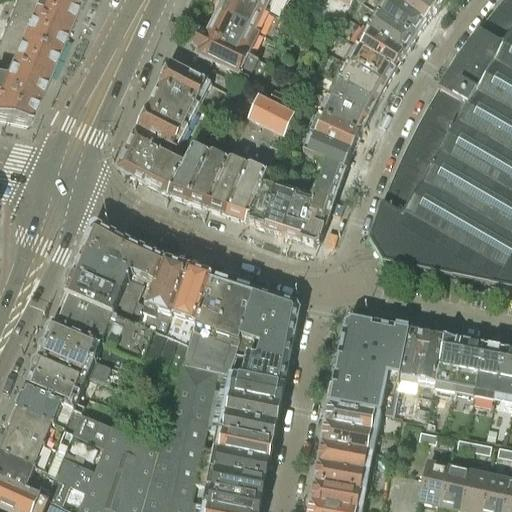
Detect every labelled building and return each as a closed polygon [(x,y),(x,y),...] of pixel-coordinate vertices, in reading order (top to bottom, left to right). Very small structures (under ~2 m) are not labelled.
[(77,13),(34,0),(17,0),(0,42),(56,63),(77,13)] [(82,0),(34,0),(77,13),(82,0)] [(234,0),(223,0),(222,3),(215,17),(260,39),(270,18),(234,0)] [(234,0),(270,18),(278,0),(234,0)] [(347,14),(350,9),(331,0),(324,0),(317,15),(332,22),(338,25),(341,27),(347,14)] [(331,0),(350,9),(354,0),(331,0)] [(511,0),(508,0),(498,12),(480,35),(479,35),(459,63),(439,94),(439,95),(430,110),(425,119),(419,129),(417,135),(411,146),(408,152),(402,164),(399,171),(394,183),(388,196),(380,218),(370,246),(374,253),(378,258),(384,268),(511,294),(511,0)] [(436,14),(416,0),(390,0),(388,3),(425,29),(436,14)] [(446,0),(416,0),(436,14),(446,0)] [(425,29),(388,3),(376,19),(414,45),(417,41),(425,29)] [(215,17),(208,30),(205,37),(250,60),(260,39),(215,17)] [(414,45),(376,19),(366,36),(404,60),(414,45)] [(194,51),(199,53),(206,57),(204,62),(249,84),(259,64),(250,60),(205,37),(201,36),(194,51)] [(404,60),(366,36),(355,53),(394,77),(404,60)] [(0,42),(0,41),(0,125),(28,131),(56,63),(0,42)] [(394,77),(355,53),(345,70),(385,93),(394,77)] [(171,67),(160,89),(200,108),(211,87),(171,67)] [(385,93),(345,70),(335,87),(375,110),(385,93)] [(294,85),(285,102),(298,108),(307,91),(294,85)] [(375,110),(335,87),(326,105),(367,125),(375,110)] [(148,110),(149,110),(189,130),(200,108),(160,89),(155,98),(150,102),(149,104),(148,110)] [(285,102),(272,95),(266,106),(275,111),(295,121),(300,111),(300,109),(298,108),(285,102)] [(275,111),(266,106),(257,101),(253,109),(237,144),(233,156),(232,156),(230,162),(206,214),(226,220),(275,111)] [(367,125),(326,105),(318,123),(359,142),(367,125)] [(149,110),(139,131),(166,145),(179,151),(189,130),(149,110)] [(268,179),(282,149),(295,121),(275,111),(226,220),(232,223),(231,225),(240,228),(240,225),(247,228),(268,179)] [(359,142),(318,123),(310,140),(352,158),(359,142)] [(139,131),(120,169),(118,174),(120,175),(125,182),(132,181),(145,188),(166,145),(139,131)] [(352,158),(310,140),(303,157),(308,160),(327,167),(345,175),(352,158)] [(185,155),(179,151),(166,145),(145,188),(156,194),(160,200),(167,200),(170,201),(191,157),(185,155)] [(210,156),(196,149),(191,157),(170,201),(175,203),(174,205),(183,208),(183,206),(188,207),(213,154),(212,153),(210,156)] [(230,162),(213,154),(188,207),(194,209),(193,212),(202,215),(203,212),(206,214),(230,162)] [(308,160),(303,157),(303,158),(301,157),(298,166),(305,169),(308,160)] [(327,167),(315,202),(333,207),(343,181),(345,175),(327,167)] [(273,182),(268,179),(247,228),(265,233),(279,191),(271,189),(273,182)] [(279,191),(265,233),(283,239),(297,196),(279,191)] [(297,196),(283,239),(301,245),(315,202),(297,196)] [(315,202),(301,245),(314,249),(321,245),(333,207),(315,202)] [(166,265),(130,249),(97,231),(94,232),(84,256),(131,278),(155,288),(166,265)] [(131,278),(84,256),(80,264),(77,266),(74,272),(76,276),(75,278),(122,299),(131,278)] [(189,353),(212,281),(204,278),(202,274),(195,272),(191,274),(188,273),(186,269),(179,266),(175,268),(166,265),(155,288),(146,311),(138,331),(155,338),(189,353)] [(119,307),(122,299),(75,278),(66,299),(114,320),(121,323),(138,331),(146,311),(129,303),(127,310),(119,307)] [(242,290),(227,285),(225,281),(220,283),(212,281),(189,353),(183,371),(217,378),(228,380),(235,359),(240,342),(255,295),(249,293),(246,288),(242,290)] [(258,363),(262,349),(265,339),(277,302),(271,300),(268,295),(264,297),(255,295),(240,342),(235,359),(247,361),(258,363)] [(66,299),(54,328),(101,350),(141,367),(155,338),(138,331),(121,323),(114,320),(66,299)] [(296,308),(277,302),(265,339),(294,345),(300,315),(296,308)] [(401,379),(410,335),(405,334),(394,332),(380,329),(373,327),(352,323),(346,328),(337,371),(335,380),(334,388),(332,397),(330,406),(329,406),(329,407),(330,407),(375,416),(381,417),(393,419),(401,380),(401,379)] [(101,350),(54,328),(53,330),(49,334),(47,338),(48,343),(47,345),(95,366),(101,350)] [(445,342),(410,335),(401,379),(437,386),(445,342)] [(180,384),(183,371),(189,353),(155,338),(141,367),(170,380),(179,384),(180,384)] [(289,369),(294,345),(265,339),(262,349),(258,363),(289,369)] [(465,346),(445,342),(437,386),(456,390),(465,346)] [(95,366),(47,345),(46,347),(42,350),(41,354),(41,359),(40,362),(88,383),(95,366)] [(484,350),(465,346),(456,390),(475,394),(484,350)] [(504,354),(484,350),(475,394),(495,398),(504,354)] [(511,355),(504,354),(495,398),(511,401),(511,355)] [(242,383),(247,361),(235,359),(228,380),(235,381),(242,383)] [(289,369),(258,363),(247,361),(242,383),(285,391),(289,369)] [(88,383),(40,362),(40,363),(35,367),(34,371),(35,376),(34,378),(81,399),(90,403),(97,386),(88,383)] [(202,452),(206,433),(210,415),(213,396),(217,378),(183,371),(180,384),(179,384),(170,380),(162,408),(171,411),(164,436),(165,436),(160,454),(143,511),(190,511),(191,508),(195,489),(198,470),(202,452)] [(81,399),(34,378),(33,381),(29,384),(27,388),(28,393),(27,395),(81,419),(84,412),(77,409),(81,399)] [(231,399),(235,381),(228,380),(217,378),(213,396),(231,399)] [(285,391),(242,383),(235,381),(231,399),(281,410),(285,391)] [(81,419),(27,395),(26,396),(30,398),(27,404),(20,403),(16,414),(18,415),(18,417),(72,441),(83,447),(86,438),(99,443),(104,429),(81,419)] [(281,410),(231,399),(213,396),(210,415),(277,428),(281,410)] [(375,416),(330,407),(326,426),(371,435),(375,416)] [(274,446),(277,428),(210,415),(206,433),(274,446)] [(72,441),(18,417),(17,418),(14,417),(10,428),(15,432),(12,440),(63,462),(81,470),(85,461),(93,465),(98,453),(95,452),(93,451),(83,447),(72,441)] [(371,435),(326,426),(322,445),(368,454),(371,435)] [(93,451),(95,452),(98,453),(103,456),(112,433),(104,429),(99,443),(86,438),(83,447),(93,451)] [(143,511),(160,454),(148,449),(147,448),(112,433),(103,456),(95,476),(94,476),(85,498),(80,511),(60,511),(45,505),(42,511),(143,511)] [(270,465),(274,446),(206,433),(202,452),(270,465)] [(437,440),(421,436),(419,445),(436,448),(437,440)] [(0,458),(1,459),(0,460),(54,484),(63,462),(12,440),(9,447),(3,446),(0,452),(0,458)] [(475,447),(458,444),(457,453),(473,456),(475,447)] [(368,454),(322,445),(318,465),(364,474),(368,454)] [(491,450),(475,447),(473,456),(490,459),(491,450)] [(266,484),(270,465),(202,452),(198,470),(266,484)] [(511,454),(499,452),(497,461),(511,463),(511,454)] [(54,484),(0,460),(0,485),(45,505),(54,484)] [(364,474),(318,465),(315,485),(360,494),(364,474)] [(429,466),(425,484),(420,507),(440,511),(449,470),(429,466)] [(266,484),(198,470),(195,489),(263,502),(266,484)] [(460,511),(469,474),(449,470),(440,511),(443,511),(460,511)] [(481,511),(489,479),(469,474),(460,511),(481,511)] [(502,511),(509,483),(489,479),(481,511),(502,511)] [(511,511),(511,483),(509,483),(502,511),(511,511)] [(0,511),(42,511),(45,505),(0,485),(0,511)] [(356,511),(360,494),(315,485),(311,504),(351,511),(356,511)] [(260,511),(263,502),(195,489),(191,508),(212,511),(260,511)]
